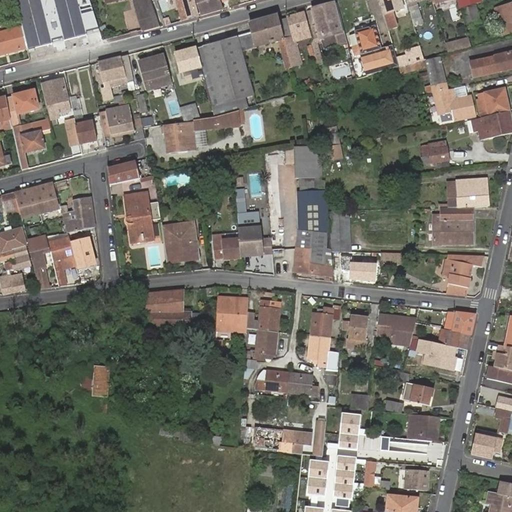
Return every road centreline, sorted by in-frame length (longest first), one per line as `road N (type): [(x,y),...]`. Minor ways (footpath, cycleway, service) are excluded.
road 1 (residential): [(111,290),(194,279),(488,308)]
road 2 (residential): [(0,77),(295,0)]
road 3 (residential): [(455,459),(488,308)]
road 4 (residential): [(89,164),(98,177),(111,290)]
